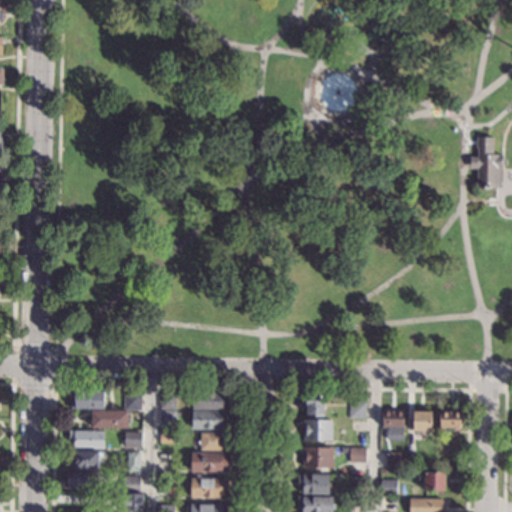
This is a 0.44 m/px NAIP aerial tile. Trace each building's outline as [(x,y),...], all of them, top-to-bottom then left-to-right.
[(367,39),(376,43),(380,32),(386,35),(388,30),(374,24),(367,39)] [(303,119),(305,118),(313,126),(311,128),(314,131),(305,139),(302,135),(301,137),(295,131),(293,129),(295,127),(292,124),(301,116),(303,119)] [(492,155),(502,155),(501,187),(476,186),(476,168),(469,168),(469,157),(475,157),(476,137),(493,137),(492,155)] [(103,409),(74,408),(75,391),(104,391),(103,409)] [(223,401),(227,401),(227,409),(192,409),(192,391),(223,391),(223,401)] [(141,393),(140,410),(123,409),(123,392),(141,393)] [(175,409),(159,409),(159,393),(175,393),(175,409)] [(319,402),(323,402),(323,417),(305,417),(305,409),(303,409),(303,403),(305,403),(305,393),(319,393),(319,402)] [(365,401),(365,418),(348,418),(348,401),(365,401)] [(127,428),(91,427),(91,410),(128,411),(127,428)] [(175,426),(159,426),(159,410),(175,410),(175,426)] [(402,427),(381,427),(381,410),(402,410),(402,427)] [(227,412),(226,419),(222,419),(222,429),(191,428),(192,411),(227,412)] [(430,431),(412,431),(413,411),(431,411),(430,431)] [(459,427),(439,427),(439,411),(459,411),(459,427)] [(331,440),(303,440),(303,419),(331,419),(331,440)] [(365,421),(364,430),(349,430),(350,420),(365,421)] [(103,430),(103,448),(73,448),(73,439),(68,439),(68,430),(73,430),(103,430)] [(140,448),(123,448),(124,431),(141,432),(140,448)] [(175,443),(159,443),(159,432),(175,432),(175,443)] [(221,451),(200,451),(200,432),(221,433),(221,451)] [(331,468),(302,467),(302,447),(331,447),(331,468)] [(367,448),(367,462),(348,461),(349,447),(367,448)] [(98,470),(67,470),(67,464),(73,464),(73,450),(98,451),(98,470)] [(139,471),(126,471),(126,452),(139,452),(139,471)] [(226,472),(190,471),(190,452),(227,453),(226,472)] [(405,468),(385,467),(386,452),(405,452),(405,468)] [(414,469),(406,469),(406,453),(407,453),(414,453),(414,469)] [(97,472),(96,482),(87,482),(87,488),(67,487),(67,471),(97,472)] [(444,490),(424,490),(424,472),(444,472),(444,490)] [(327,494),(302,494),(302,486),(297,486),(297,475),(326,474),(327,494)] [(139,493),(122,492),(123,475),(139,476),(139,493)] [(364,485),(348,485),(348,475),(364,476),(364,485)] [(227,488),(221,488),(221,497),(190,497),(190,478),(227,478),(227,488)] [(396,480),(396,494),(379,494),(380,479),(396,480)] [(143,494),(142,510),(139,510),(138,511),(122,511),(122,510),(118,510),(119,493),(143,494)] [(331,511),(302,511),(302,496),(332,496),(331,511)] [(396,511),(380,511),(381,497),(396,497),(396,511)] [(441,505),(444,505),(444,511),(409,511),(409,498),(441,498),(441,505)] [(226,511),(189,511),(190,503),(226,504),(226,511)]
